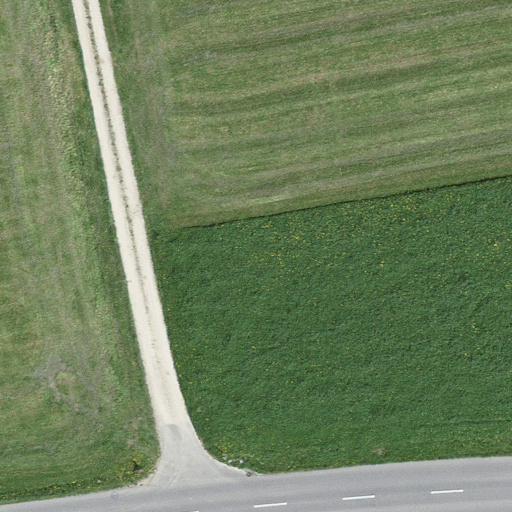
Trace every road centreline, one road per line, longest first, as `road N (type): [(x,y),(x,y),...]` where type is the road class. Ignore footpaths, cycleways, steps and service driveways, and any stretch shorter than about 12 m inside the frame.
road 1 (track): [(89,0),(194,511)]
road 2 (tertiary): [(511,492),(202,511)]
